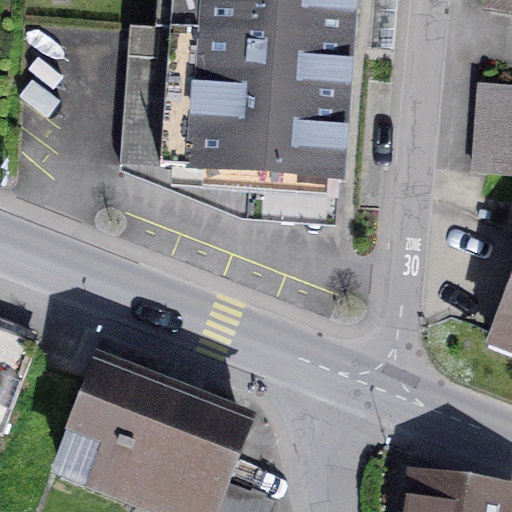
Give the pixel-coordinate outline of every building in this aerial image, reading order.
[(342,140),(352,3),(300,0),(202,0),(201,31),(342,140)] [(339,182),(342,140),(201,31),(130,28),(119,166),(339,182)] [(511,88),(481,86),(475,173),(511,175),(511,88)] [(511,284),(492,334),(511,342),(511,284)] [(0,436),(34,347),(0,333),(0,436)] [(269,511),(273,504),(218,483),(241,425),(101,371),(61,474),(159,511),(269,511)] [(502,511),(505,499),(425,487),(425,489),(408,487),(404,511),(502,511)]
